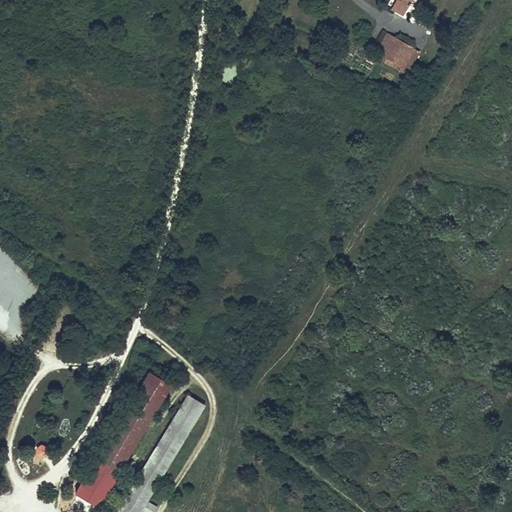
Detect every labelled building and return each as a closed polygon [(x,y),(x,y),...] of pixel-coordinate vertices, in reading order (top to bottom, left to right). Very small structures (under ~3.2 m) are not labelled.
[(381,53),(397,63),(409,43),(392,33),(381,53)] [(418,49),(409,43),(397,63),(393,69),(402,74),(418,49)] [(15,269),(0,295),(0,335),(15,343),(22,332),(21,331),(6,332),(5,323),(24,322),(23,315),(29,305),(14,306),(12,305),(16,297),(33,297),(42,281),(33,282),(25,295),(25,282),(22,280),(25,275),(15,269)] [(107,478),(161,385),(140,373),(86,465),(107,478)] [(148,482),(191,411),(173,400),(130,472),(148,482)] [(135,503),(148,482),(130,472),(122,486),(107,478),(86,465),(78,478),(76,482),(70,492),(91,505),(99,492),(113,500),(111,504),(124,511),(142,511),(144,509),(135,503)]
